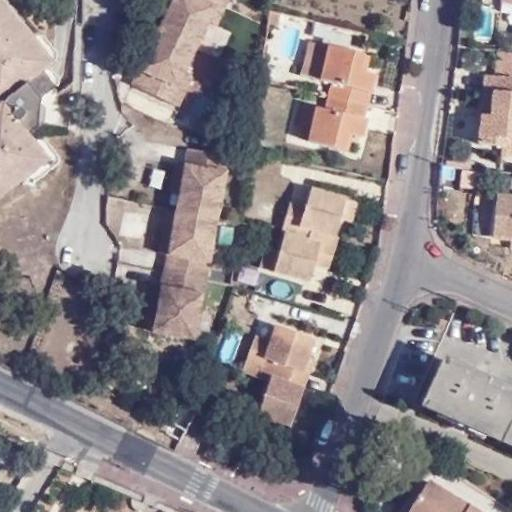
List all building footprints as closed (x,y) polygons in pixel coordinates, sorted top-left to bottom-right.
[(174,0),(173,0),(169,0),(155,30),(192,48),(204,21),(211,8),(219,12),(224,0),(174,0)] [(0,6),(0,200),(48,160),(27,135),(37,128),(39,99),(54,87),(40,70),(50,63),(0,6)] [(212,26),(219,12),(211,8),(204,21),(212,26)] [(277,25),(278,14),(269,12),(267,24),(277,25)] [(180,74),(192,48),(155,30),(141,62),(145,64),(141,72),(137,70),(129,85),(174,107),(181,90),(173,87),(180,74)] [(357,71),(362,55),(309,42),(300,76),(331,84),(328,96),(365,106),(373,75),(365,74),(357,71)] [(511,54),(497,52),(494,81),(511,83),(511,54)] [(369,56),(362,55),(357,71),(365,74),(369,56)] [(145,64),(141,62),(137,70),(141,72),(145,64)] [(188,77),(180,74),(173,87),(181,90),(188,77)] [(491,95),(492,81),(484,80),(482,95),(491,95)] [(511,83),(494,81),(492,81),(491,95),(482,95),(476,148),(503,151),(503,145),(511,145),(511,83)] [(365,106),(328,96),(325,109),(314,107),(305,142),(342,151),(346,134),(360,138),(364,119),(362,119),(365,106)] [(173,211),(213,219),(225,158),(185,150),(182,166),(177,195),(173,211)] [(177,195),(182,166),(173,165),(168,193),(177,195)] [(302,206),(308,188),(292,184),(288,201),(302,206)] [(344,199),(308,188),(302,206),(288,201),(279,232),(283,233),(278,250),(273,270),(309,280),(315,263),(316,256),(331,260),(339,235),(334,234),(339,218),(344,199)] [(511,197),(493,196),(489,237),(508,239),(509,232),(511,232),(511,197)] [(357,202),(344,199),(339,218),(350,221),(357,202)] [(162,271),(202,279),(213,219),(173,211),(170,228),(165,256),(162,271)] [(156,254),(165,256),(170,228),(161,226),(156,254)] [(273,270),(278,250),(264,247),(259,267),(273,270)] [(329,266),(331,260),(316,256),(315,263),(329,266)] [(190,340),(202,279),(162,271),(158,288),(153,315),(150,333),(190,340)] [(144,314),(153,315),(158,288),(150,286),(144,314)] [(301,371),(306,356),(312,340),(273,327),(270,335),(268,342),(253,337),(242,372),(268,381),(257,414),(275,420),(290,425),(303,388),(288,383),(293,369),(301,371)] [(268,342),(270,335),(255,331),(253,337),(268,342)] [(313,359),(306,356),(301,371),(293,369),(288,383),(303,388),(303,387),(313,359)] [(511,394),(481,380),(439,361),(420,402),(511,445),(511,394)] [(192,412),(218,425),(226,409),(201,396),(192,412)] [(273,429),(275,420),(257,414),(255,422),(273,429)] [(474,511),(425,481),(404,511),(474,511)]
